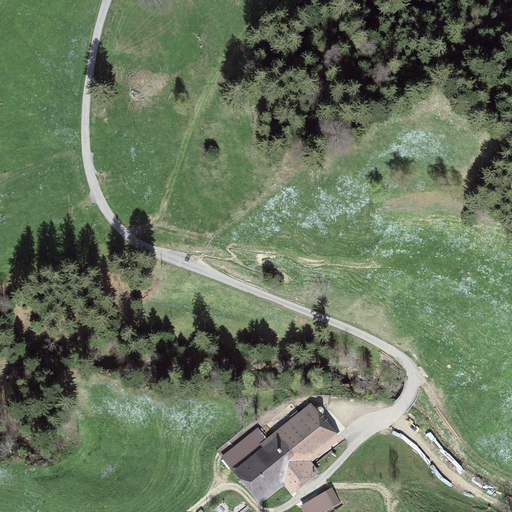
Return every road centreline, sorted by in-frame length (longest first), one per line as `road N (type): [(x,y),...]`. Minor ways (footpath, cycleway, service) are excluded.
road 1 (track): [(190,511),(230,485),(266,511),(286,506),(405,401),(412,374),(383,345),(149,250),(121,230),(92,182),(86,141),(90,69),(107,0)]
road 2 (track): [(127,235),(158,216),(212,78),(275,0)]
road 3 (track): [(511,509),(465,483),(389,415)]
